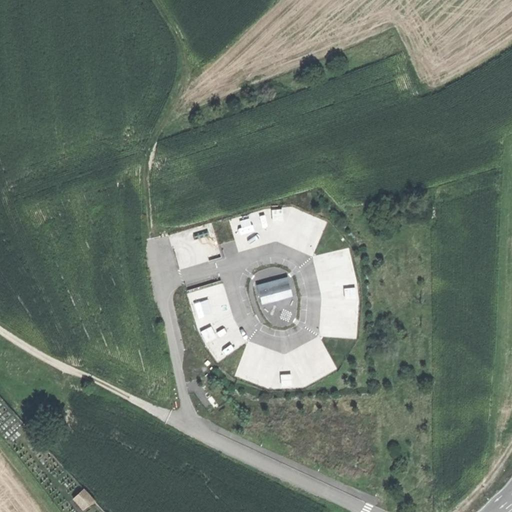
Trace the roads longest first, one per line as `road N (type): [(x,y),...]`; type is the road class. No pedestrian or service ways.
road 1 (track): [(154,240),(147,166),(181,75),(180,52),(152,0)]
road 2 (residential): [(180,424),(368,511)]
road 3 (track): [(0,331),(180,424)]
road 4 (residential): [(180,424),(185,406),(154,240)]
